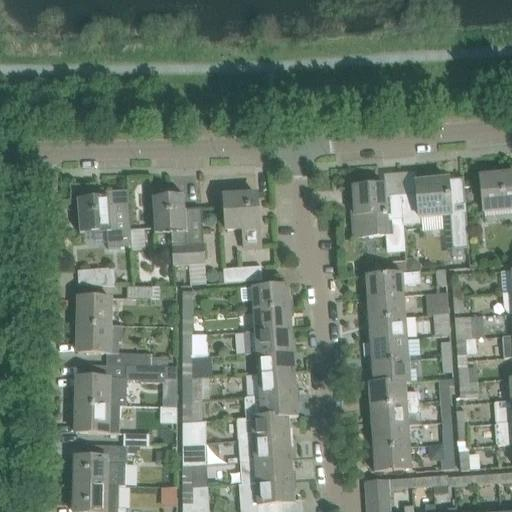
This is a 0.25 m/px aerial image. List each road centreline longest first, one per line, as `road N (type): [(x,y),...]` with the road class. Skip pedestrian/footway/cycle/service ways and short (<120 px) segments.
road 1 (residential): [(348,511),(334,500),(302,146)]
road 2 (residential): [(46,511),(52,151)]
road 3 (residential): [(52,151),(302,146)]
road 4 (residential): [(302,146),(511,127)]
